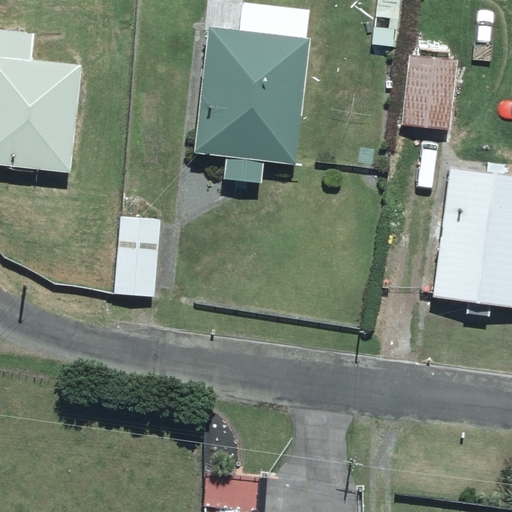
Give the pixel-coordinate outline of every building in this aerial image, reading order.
[(398,0),(373,0),(370,29),(394,32),(398,0)] [(306,12),(237,5),(234,37),(202,34),(189,155),(222,158),(219,180),(256,184),(258,163),(290,166),(306,12)] [(33,34),(0,30),(0,165),(64,173),(77,69),(30,63),(33,34)] [(451,61),(402,58),(397,126),(447,129),(451,61)] [(511,163),(485,160),(483,176),(446,171),(429,298),(511,309),(511,163)] [(61,198),(4,191),(0,223),(57,230),(61,198)] [(161,217),(119,213),(112,295),(154,298),(161,217)] [(246,511),(246,483),(199,484),(200,511),(246,511)]
